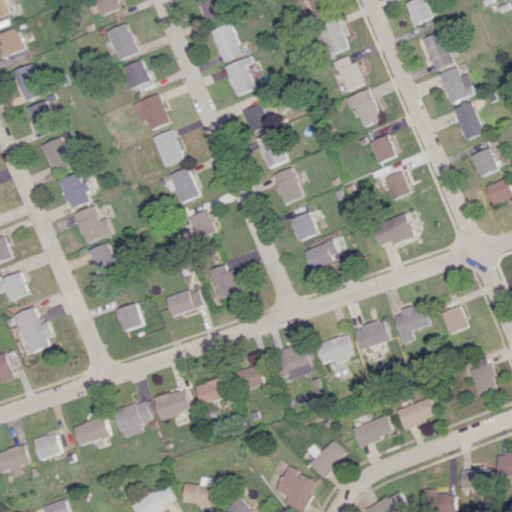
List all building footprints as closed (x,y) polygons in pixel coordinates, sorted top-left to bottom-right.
[(0,0),(0,15),(8,12),(3,0),(0,0)] [(93,0),(100,16),(119,8),(115,0),(93,0)] [(223,16),(216,0),(210,0),(209,1),(208,0),(194,0),(204,24),(223,16)] [(298,0),(302,8),(310,4),(315,15),(328,8),(323,0),(298,0)] [(443,14),(438,1),(429,4),(427,0),(413,0),(408,2),(416,24),(443,14)] [(318,26),(329,55),(347,48),(337,19),(318,26)] [(106,30),(118,60),(138,51),(126,22),(106,30)] [(239,54),(227,22),(208,30),(221,61),(239,54)] [(0,32),(0,53),(1,57),(23,50),(17,27),(0,32)] [(454,63),(445,32),(425,37),(434,69),(454,63)] [(243,65),(249,62),(247,56),(222,66),(235,96),(253,87),(243,65)] [(150,80),(141,59),(117,69),(126,90),(150,80)] [(42,94),(30,63),(13,70),(24,100),(42,94)] [(441,72),(450,103),(476,95),(469,73),(461,76),(458,67),(441,72)] [(361,127),(380,119),(367,88),(342,98),(346,109),(352,106),(361,127)] [(139,122),(146,119),(150,129),(168,122),(157,93),(132,103),(139,122)] [(26,107),(34,129),(53,122),(45,100),(26,107)] [(454,108),(466,140),(485,132),(473,101),(454,108)] [(182,159),(170,129),(151,136),(164,167),(182,159)] [(264,168),(283,160),(272,130),(252,138),(264,168)] [(394,156),(386,134),(367,142),(376,163),(394,156)] [(79,161),(76,154),(68,157),(59,136),(40,144),(52,172),(79,161)] [(472,155),(480,176),(499,169),(490,147),(472,155)] [(167,175),(179,203),(198,195),(185,167),(167,175)] [(299,196),(288,167),(269,174),(280,203),(299,196)] [(380,178),(389,200),(409,192),(400,170),(380,178)] [(83,191),(88,190),(84,180),(79,182),(76,172),(57,180),(69,208),(87,201),(83,191)] [(511,196),(511,190),(507,177),(485,186),(493,205),(511,196)] [(84,243),(110,232),(103,217),(97,220),(90,205),(71,213),(84,243)] [(214,233),(205,209),(186,217),(190,228),(174,233),(179,246),(214,233)] [(295,240),(314,233),(305,211),(286,219),(295,240)] [(370,227),(377,245),(389,240),(390,245),(412,236),(404,215),(370,227)] [(0,261),(12,257),(3,235),(0,236),(0,261)] [(307,268),(336,257),(329,239),(300,250),(307,268)] [(96,277),(115,272),(107,243),(88,248),(96,277)] [(228,264),(209,268),(216,297),(234,293),(228,264)] [(0,278),(0,291),(5,290),(9,300),(28,293),(19,271),(0,278)] [(200,305),(194,288),(164,298),(169,315),(200,305)] [(140,325),(132,303),(113,309),(121,331),(140,325)] [(392,312),(400,343),(413,340),(411,330),(429,326),(424,305),(413,308),(413,307),(392,312)] [(467,326),(458,305),(440,312),(448,334),(467,326)] [(51,335),(45,320),(38,323),(32,307),(13,314),(29,353),(48,345),(44,338),(51,335)] [(389,339),(382,319),(352,329),(359,349),(389,339)] [(333,359),(334,361),(352,356),(345,334),(314,344),(320,363),(333,359)] [(304,346),(291,349),(290,346),(276,349),(283,378),(309,373),(304,346)] [(0,380),(11,377),(2,352),(0,352),(0,380)] [(496,388),(485,356),(466,363),(477,394),(496,388)] [(236,371),(243,389),(262,382),(255,364),(236,371)] [(194,383),(198,402),(228,396),(225,377),(194,383)] [(160,419),(190,409),(183,387),(153,398),(160,419)] [(396,409),(403,428),(435,415),(428,397),(396,409)] [(151,419),(144,400),(112,411),(122,438),(141,431),(139,424),(151,419)] [(392,433),(385,414),(351,428),(358,446),(392,433)] [(78,444),(110,437),(105,417),(73,424),(78,444)] [(38,458),(60,454),(56,433),(34,438),(38,458)] [(314,456),(307,462),(321,477),(345,454),(331,440),(318,452),(311,445),(307,449),(314,456)] [(0,450),(0,472),(11,469),(13,475),(22,473),(20,466),(30,463),(24,444),(0,450)] [(511,474),(511,453),(497,454),(498,475),(511,474)] [(284,502),(302,511),(317,481),(287,466),(275,489),(288,496),(284,502)] [(460,470),(461,488),(492,487),(491,469),(460,470)] [(184,483),(183,504),(215,505),(216,486),(210,486),(210,477),(199,477),(199,484),(184,483)] [(158,511),(177,500),(166,484),(134,505),(138,511),(158,511)] [(401,511),(410,507),(399,489),(368,509),(369,511),(401,511)] [(455,511),(456,494),(436,493),(436,489),(427,489),(426,511),(455,511)] [(68,511),(64,498),(43,505),(45,511),(68,511)]
